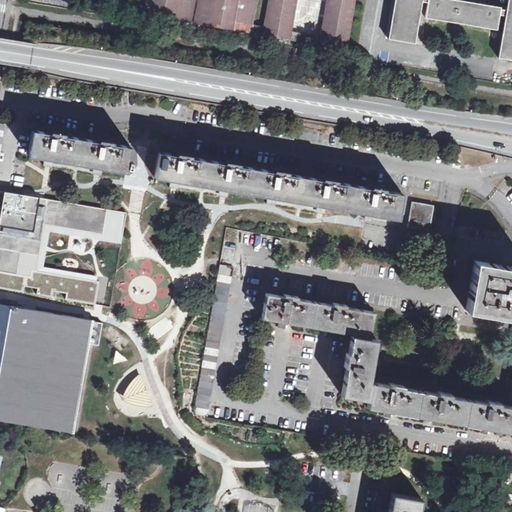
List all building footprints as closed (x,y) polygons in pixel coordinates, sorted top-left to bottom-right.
[(154,0),(153,7),(141,5),(140,13),(190,22),(193,0),(154,0)] [(200,0),(196,23),(288,39),(295,0),(271,0),(266,26),(254,24),(257,0),(200,0)] [(354,0),(330,0),(324,35),(297,30),(296,40),(346,48),(354,0)] [(396,0),(390,38),(416,41),(423,0),(428,2),(427,17),(497,29),(500,14),(506,15),(499,57),(511,58),(511,0),(508,0),(507,9),(458,0),(396,0)] [(156,99),(132,95),(130,111),(154,115),(156,99)] [(320,126),(303,123),(300,139),(317,142),(320,126)] [(56,134),(31,130),(30,140),(27,153),(45,158),(44,163),(53,165),(53,163),(90,168),(89,171),(99,173),(100,167),(124,171),(122,187),(144,192),(149,181),(152,182),(152,176),(170,179),(169,185),(179,187),(180,184),(216,190),(215,193),(225,195),(226,188),(267,195),(266,201),(276,203),(277,200),(313,206),(313,210),(323,211),(324,204),(363,211),(363,217),(373,219),(373,217),(395,220),(400,190),(375,186),(329,178),(280,170),(232,163),(185,155),(105,142),(56,134)] [(104,210),(12,194),(10,206),(5,206),(4,208),(2,208),(0,216),(0,271),(15,274),(19,251),(36,254),(42,223),(100,233),(104,210)] [(431,204),(411,200),(406,225),(427,229),(431,204)] [(511,266),(473,260),(465,309),(511,317),(511,266)] [(233,267),(220,264),(195,413),(207,416),(233,267)] [(283,295),(268,293),(264,317),(354,333),(351,353),(350,353),(347,366),(349,367),(344,394),(370,399),(369,406),(511,430),(511,405),(501,403),(501,401),(487,399),(487,401),(454,396),(454,393),(438,390),(438,392),(403,387),(404,384),(390,382),(390,384),(370,381),(377,339),(370,338),(374,310),(347,306),(347,303),(331,301),(331,303),(297,298),(298,296),(283,293),(283,295)] [(91,319),(0,302),(0,417),(71,431),(91,319)] [(129,410),(151,399),(140,377),(118,387),(129,410)] [(476,450),(464,448),(462,462),(473,464),(476,450)] [(511,455),(476,449),(476,450),(473,464),(511,470),(511,455)] [(417,511),(419,500),(385,495),(382,511),(383,511),(382,511),(417,511)]
